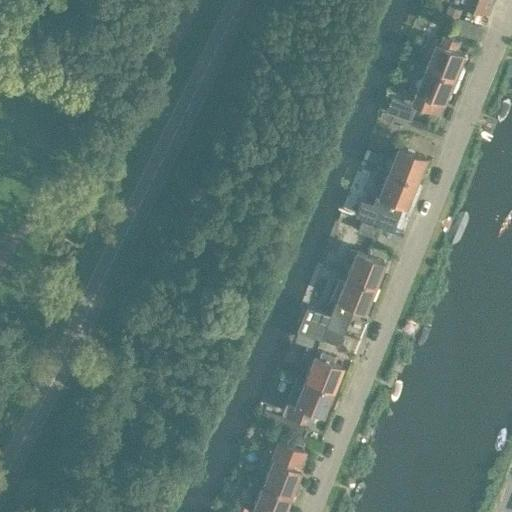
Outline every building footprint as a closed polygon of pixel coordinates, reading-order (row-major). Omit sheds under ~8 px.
[(493,0),(460,0),(489,11),(493,0)] [(451,6),(447,14),(460,18),(463,10),(451,6)] [(450,15),(436,10),(432,20),(446,25),(450,15)] [(480,38),(484,27),(461,18),(457,29),(480,38)] [(461,63),(466,52),(457,48),(460,40),(445,34),(442,42),(432,38),(426,52),(432,54),(428,65),(458,77),(463,64),(461,63)] [(446,100),(451,89),(453,89),(458,77),(428,65),(415,97),(434,105),(437,96),(446,100)] [(411,118),(416,106),(392,96),(387,108),(411,118)] [(397,145),(387,169),(417,181),(422,168),(420,167),(424,156),(397,145)] [(366,148),(363,156),(379,162),(382,154),(366,148)] [(412,193),(416,181),(417,181),(387,169),(378,191),(377,193),(402,203),(405,204),(410,193),(412,193)] [(362,195),(355,212),(392,228),(402,203),(377,193),(378,191),(375,190),(372,200),(362,195)] [(379,227),(360,218),(356,228),(375,237),(379,227)] [(355,249),(346,273),(376,284),(381,272),(379,271),(383,260),(355,249)] [(371,297),(376,284),(346,273),(336,297),(340,299),(354,304),(364,308),(369,297),(371,297)] [(352,310),(354,304),(340,299),(338,304),(352,310)] [(305,303),(300,315),(325,325),(330,313),(305,303)] [(325,325),(300,315),(295,327),(321,337),(325,325)] [(314,353),(304,376),(334,387),(339,376),(337,375),(341,364),(314,353)] [(329,402),(334,388),(334,387),(304,376),(294,401),(286,397),(281,409),(310,420),(314,409),(322,412),(327,401),(329,402)] [(299,422),(282,415),(278,425),(295,432),(299,422)] [(302,444),(305,437),(294,433),(291,440),(302,444)] [(279,439),(272,456),(300,467),(306,450),(279,439)] [(272,456),(263,479),(293,491),(297,481),(295,480),(300,467),(272,456)] [(288,505),(293,492),(293,491),(263,479),(252,506),(267,511),(282,511),(285,504),(288,505)]
